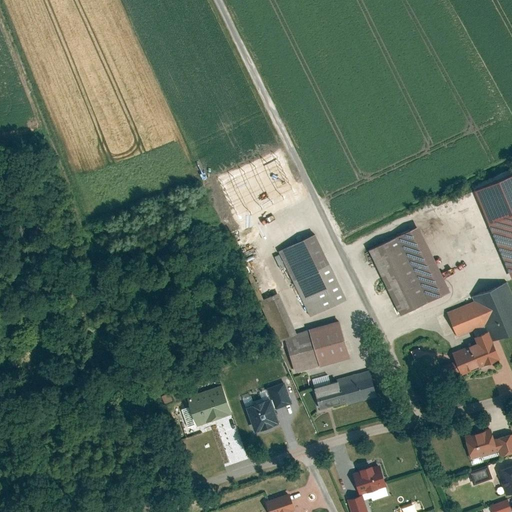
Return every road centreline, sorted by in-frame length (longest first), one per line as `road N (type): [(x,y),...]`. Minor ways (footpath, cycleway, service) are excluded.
road 1 (unclassified): [(215,0),(428,417)]
road 2 (residential): [(307,450),(122,511)]
road 3 (residential): [(428,417),(307,450)]
